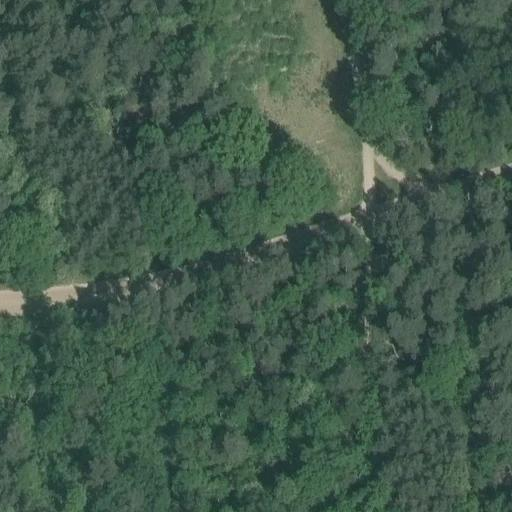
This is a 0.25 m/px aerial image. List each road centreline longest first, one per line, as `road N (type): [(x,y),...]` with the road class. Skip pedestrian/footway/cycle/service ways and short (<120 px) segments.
road 1 (unknown): [(0,309),(187,288),(301,243),(511,194)]
road 2 (track): [(356,511),(370,227),(346,0)]
